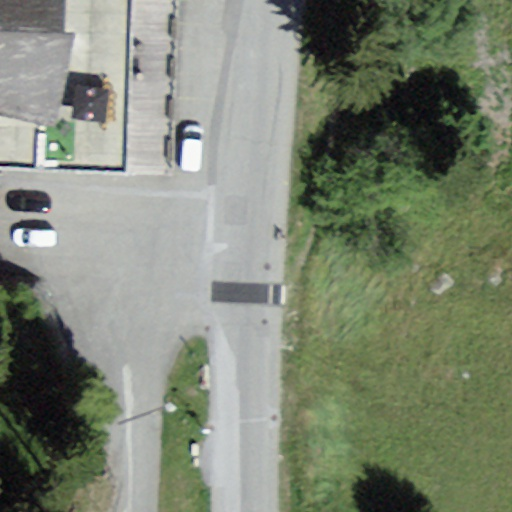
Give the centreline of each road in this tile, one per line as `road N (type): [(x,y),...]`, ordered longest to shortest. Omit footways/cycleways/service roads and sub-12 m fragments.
road 1 (residential): [(130,511),(155,291),(245,208)]
road 2 (residential): [(256,511),(245,208)]
road 3 (residential): [(245,208),(265,0)]
